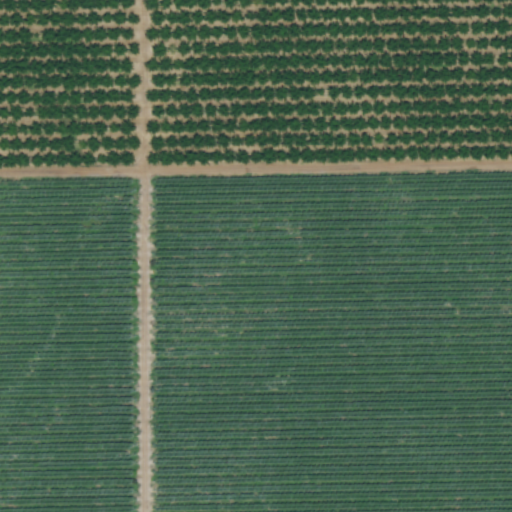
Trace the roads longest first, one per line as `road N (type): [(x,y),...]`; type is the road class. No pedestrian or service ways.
road 1 (track): [(0,173),(511,166)]
road 2 (track): [(142,172),(140,511)]
